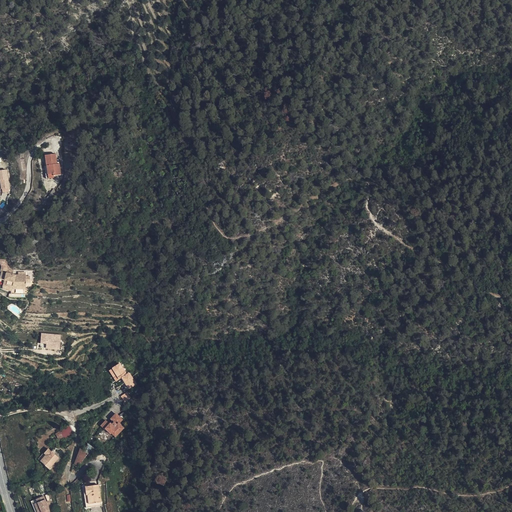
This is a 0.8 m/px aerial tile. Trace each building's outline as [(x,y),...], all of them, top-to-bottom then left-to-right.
[(56,156),(44,158),(45,167),(44,167),(45,181),(53,181),(54,178),(62,177),(61,165),(57,165),(56,156)] [(0,180),(1,193),(10,192),(8,169),(0,169),(0,180)] [(3,280),(3,283),(10,285),(12,279),(13,275),(5,272),(0,270),(0,278),(0,279),(3,280)] [(24,279),(26,279),(28,278),(28,274),(24,274),(23,271),(13,272),(13,275),(12,279),(17,280),(23,282),(24,279)] [(10,285),(15,287),(23,287),(23,282),(17,280),(12,279),(10,285)] [(39,332),(38,346),(50,347),(57,348),(59,334),(39,332)] [(115,382),(122,378),(128,389),(137,384),(130,372),(126,373),(121,363),(108,369),(115,382)] [(122,415),(116,409),(111,415),(113,417),(110,420),(106,416),(101,422),(105,426),(107,425),(115,432),(124,423),(118,419),(122,415)] [(65,425),(56,431),(59,436),(71,430),(72,433),(75,431),(74,429),(73,430),(70,425),(71,425),(69,421),(65,424),(65,425)] [(49,446),(46,451),(47,452),(42,458),(51,466),(60,454),(49,446)] [(80,461),(88,448),(81,446),(76,459),(80,461)] [(98,481),(87,483),(88,489),(91,500),(101,499),(98,481)] [(54,508),(50,500),(46,501),(38,503),(35,503),(37,507),(38,507),(39,509),(38,510),(38,511),(48,511),(48,510),(50,509),(54,508)]
